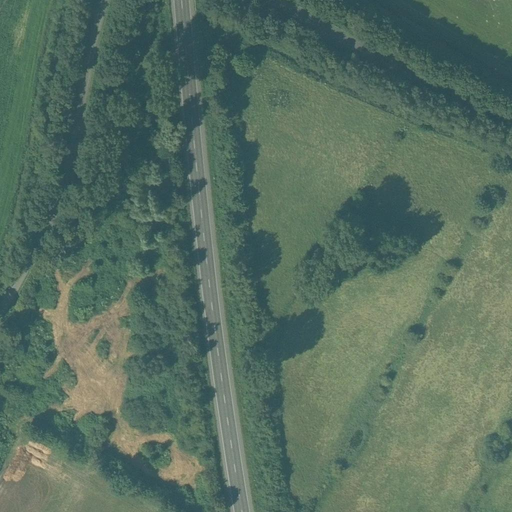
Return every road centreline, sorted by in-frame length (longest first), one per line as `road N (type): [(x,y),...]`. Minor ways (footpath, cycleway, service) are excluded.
road 1 (primary): [(242,511),(181,0)]
road 2 (residential): [(106,0),(49,212),(0,312)]
road 3 (unclassified): [(511,121),(275,0)]
road 4 (track): [(511,69),(393,0)]
